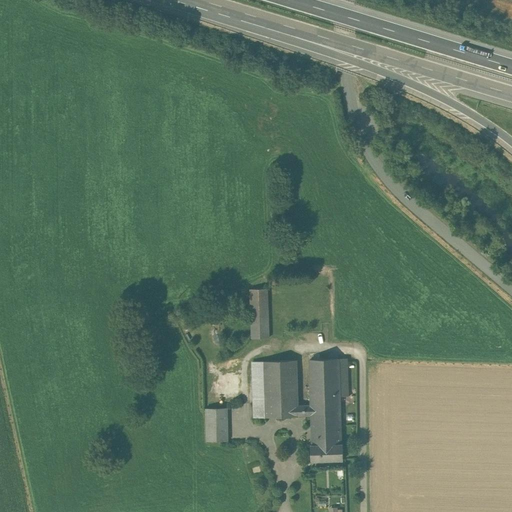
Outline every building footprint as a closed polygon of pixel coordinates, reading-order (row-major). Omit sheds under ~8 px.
[(267,289),(250,289),(251,339),(269,338),(267,289)] [(338,358),(310,359),(311,397),(339,396),(338,358)] [(296,360),(264,361),(265,398),(253,399),(254,418),(297,416),(297,406),(296,360)] [(339,396),(311,397),(311,405),(297,406),(297,416),(311,415),(312,445),(340,444),(339,396)] [(227,408),(205,408),(206,441),(228,441),(227,408)] [(312,445),(311,445),(310,445),(311,461),(343,460),(342,444),(340,444),(312,445)]
